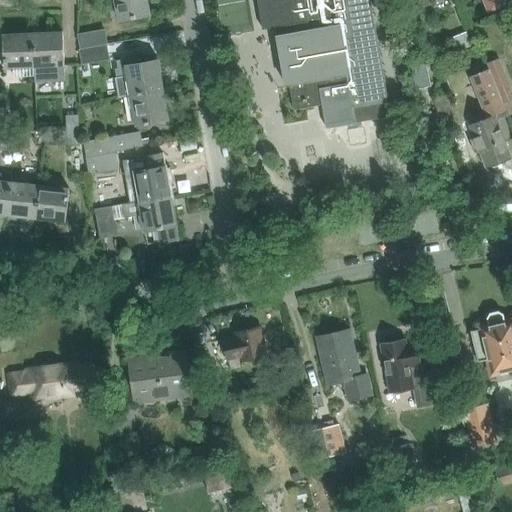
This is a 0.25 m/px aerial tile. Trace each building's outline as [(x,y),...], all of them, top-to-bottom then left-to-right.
[(146,0),(114,0),(118,20),(150,15),(146,0)] [(322,105),(326,129),(355,123),(390,117),(370,0),(257,0),(262,30),(279,27),(286,66),(294,110),(313,107),(322,105)] [(511,0),(490,0),(495,13),(511,6),(511,0)] [(76,35),(79,49),(107,44),(105,30),(76,35)] [(62,32),(32,34),(34,69),(34,83),(65,81),(64,67),(62,32)] [(472,47),(466,32),(451,38),(457,53),(472,47)] [(34,69),(32,34),(2,35),(4,70),(34,69)] [(107,44),(79,49),(79,50),(78,50),(81,65),(109,61),(106,45),(107,45),(107,44)] [(118,77),(115,78),(118,98),(129,96),(163,90),(158,60),(129,65),(127,58),(116,60),(117,69),(116,69),(118,77)] [(487,64),(488,67),(498,91),(510,86),(499,59),(487,64)] [(411,68),(416,91),(430,87),(425,65),(411,68)] [(488,69),(469,76),(478,95),(476,96),(483,111),(485,118),(485,119),(493,116),(505,111),(488,69)] [(163,90),(129,96),(129,97),(134,125),(168,119),(163,90)] [(78,115),(66,116),(67,130),(79,130),(78,115)] [(467,120),(458,124),(465,142),(469,141),(474,153),(480,153),(486,168),(489,167),(493,169),(498,166),(500,162),(510,158),(495,121),(493,116),(485,119),(469,125),(467,120)] [(79,130),(67,130),(67,145),(80,145),(79,130)] [(83,143),(85,159),(115,154),(145,149),(142,132),(83,143)] [(29,137),(14,138),(15,150),(30,150),(29,137)] [(7,139),(0,138),(0,141),(1,151),(15,150),(14,138),(7,139)] [(115,154),(85,159),(88,176),(113,171),(114,176),(119,175),(115,154)] [(134,171),(139,201),(171,196),(166,166),(165,167),(163,154),(145,157),(147,168),(134,171)] [(445,158),(431,161),(434,177),(448,174),(445,158)] [(0,214),(6,216),(10,181),(0,180),(0,214)] [(6,216),(36,219),(39,185),(10,181),(6,216)] [(39,185),(36,219),(66,222),(69,188),(39,185)] [(171,196),(139,201),(121,204),(124,218),(142,215),(145,231),(158,229),(160,243),(178,240),(175,226),(176,225),(171,196)] [(115,235),(111,208),(96,211),(100,238),(115,235)] [(511,320),(505,322),(503,315),(498,312),(490,314),(487,319),(488,326),(480,328),(480,329),(470,332),(478,362),(487,360),(489,371),(511,366),(511,320)] [(223,339),(227,362),(265,353),(259,328),(235,333),(236,336),(223,339)] [(328,386),(345,383),(349,403),(371,398),(367,378),(360,379),(349,330),(317,337),(328,386)] [(405,339),(380,344),(383,361),(389,392),(413,388),(420,386),(423,402),(444,398),(434,347),(417,350),(415,342),(406,344),(406,341),(405,339)] [(130,363),(135,405),(188,398),(183,352),(166,354),(167,358),(130,363)] [(30,394),(30,402),(32,401),(32,404),(77,397),(77,392),(94,390),(91,364),(74,366),(74,363),(26,370),(6,372),(9,397),(30,394)] [(216,367),(206,369),(209,387),(220,384),(216,367)] [(3,400),(4,416),(20,416),(20,400),(3,400)] [(103,405),(104,410),(108,441),(132,435),(126,401),(103,405)] [(486,406),(463,412),(470,442),(472,449),(495,443),(486,406)] [(340,425),(313,432),(323,472),(336,469),(333,457),(347,453),(340,425)] [(392,448),(398,473),(416,470),(410,443),(392,448)] [(511,462),(493,468),(499,488),(511,484),(511,462)] [(208,494),(236,487),(231,467),(227,468),(227,467),(203,473),(208,494)] [(116,486),(121,511),(140,511),(147,511),(140,481),(116,486)] [(477,511),(472,491),(457,495),(461,511),(477,511)] [(32,497),(14,500),(16,511),(18,511),(34,510),(32,497)] [(365,508),(365,511),(398,511),(396,501),(365,508)]
